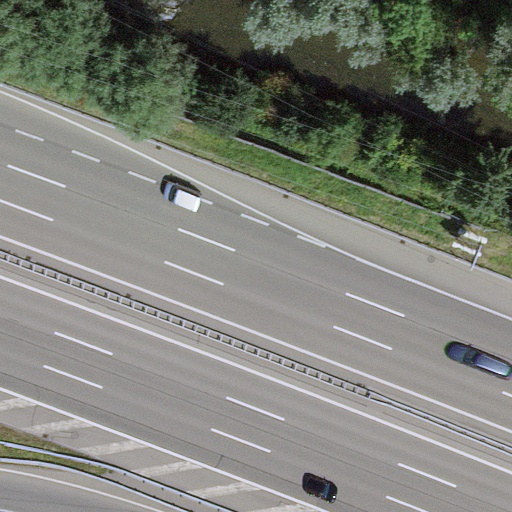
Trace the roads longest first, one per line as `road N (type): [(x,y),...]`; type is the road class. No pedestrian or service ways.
road 1 (motorway): [(511,375),(0,180)]
road 2 (motorway): [(0,332),(471,511)]
